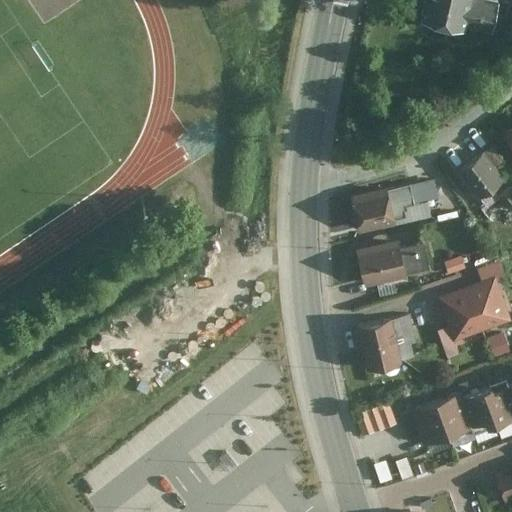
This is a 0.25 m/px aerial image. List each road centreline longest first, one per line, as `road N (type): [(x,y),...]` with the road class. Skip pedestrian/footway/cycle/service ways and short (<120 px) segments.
road 1 (secondary): [(356,511),(316,346),(305,273),(306,191)]
road 2 (residential): [(511,90),(412,163),(306,191)]
road 3 (secondary): [(306,191),(337,0)]
